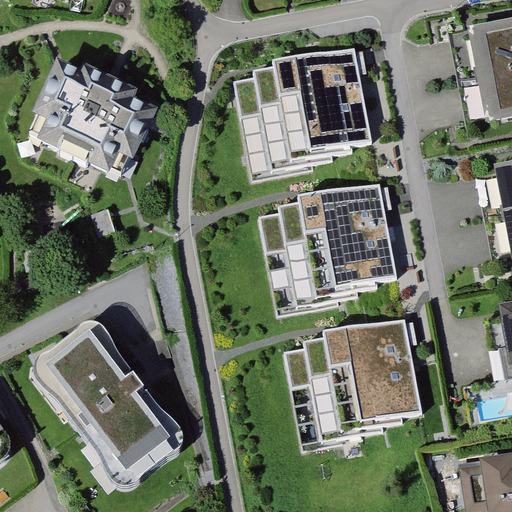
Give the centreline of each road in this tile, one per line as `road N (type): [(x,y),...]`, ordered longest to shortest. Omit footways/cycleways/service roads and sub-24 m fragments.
road 1 (residential): [(207,38),(182,216),(237,511)]
road 2 (residential): [(420,0),(207,38)]
